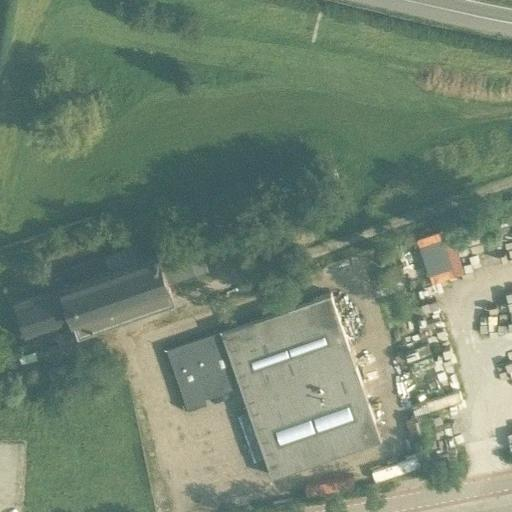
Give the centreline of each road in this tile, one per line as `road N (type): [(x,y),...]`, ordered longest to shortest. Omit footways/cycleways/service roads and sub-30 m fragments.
road 1 (track): [(511,187),(196,299)]
road 2 (unclassified): [(388,511),(511,487)]
